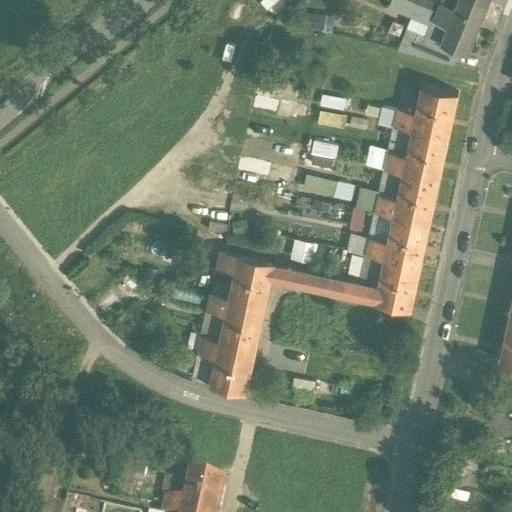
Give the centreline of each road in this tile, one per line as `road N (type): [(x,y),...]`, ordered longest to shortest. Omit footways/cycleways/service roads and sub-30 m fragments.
road 1 (residential): [(0,218),(70,305),(119,350),(169,386),(249,411)]
road 2 (residential): [(482,149),(414,448)]
road 3 (tertiary): [(0,113),(146,0)]
road 4 (residential): [(249,411),(414,448)]
